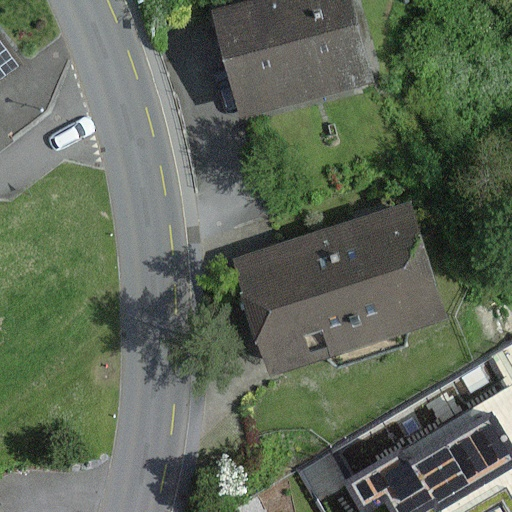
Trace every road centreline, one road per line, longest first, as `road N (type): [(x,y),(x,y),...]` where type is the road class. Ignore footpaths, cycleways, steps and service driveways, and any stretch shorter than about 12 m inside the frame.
road 1 (tertiary): [(122,103),(150,233),(158,352),(134,511)]
road 2 (unclassified): [(0,182),(89,116),(122,103)]
